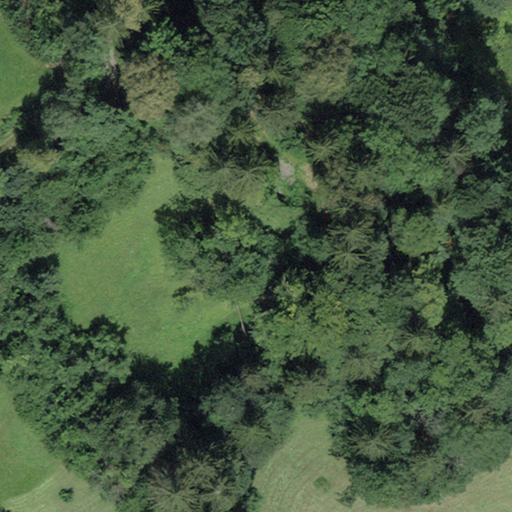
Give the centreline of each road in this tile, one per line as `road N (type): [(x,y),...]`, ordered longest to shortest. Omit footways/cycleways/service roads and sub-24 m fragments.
road 1 (track): [(171,0),(234,77),(269,150),(324,192),(331,240),(302,284),(216,329),(166,395)]
road 2 (track): [(95,0),(112,71),(107,94),(0,149)]
